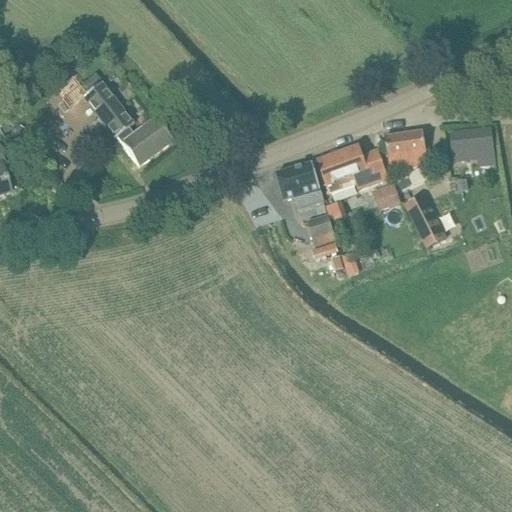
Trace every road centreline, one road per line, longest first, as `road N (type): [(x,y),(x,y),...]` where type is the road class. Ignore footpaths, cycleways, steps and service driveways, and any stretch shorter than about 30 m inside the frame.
road 1 (tertiary): [(0,237),(191,188),(363,118)]
road 2 (tertiary): [(363,118),(511,47)]
road 3 (residential): [(363,118),(511,116)]
